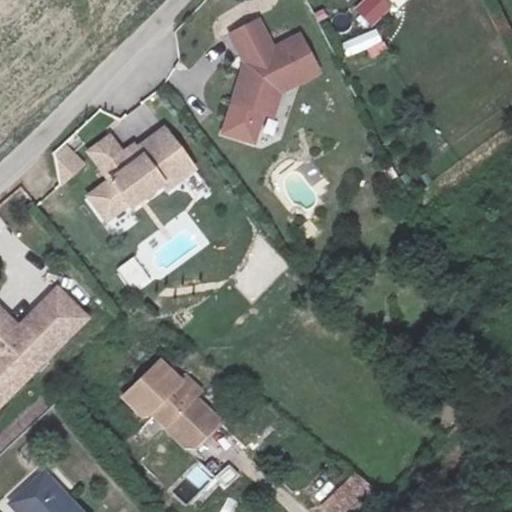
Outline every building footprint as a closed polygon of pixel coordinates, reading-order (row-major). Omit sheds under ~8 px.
[(384,0),(364,0),(352,12),(370,30),(392,8),(384,0)] [(378,30),(340,42),(346,59),(383,47),(378,30)] [(253,55),(226,69),(242,98),(230,138),(260,147),(263,135),(273,138),(276,126),(315,106),(295,69),(269,84),(253,55)] [(269,150),(273,138),(263,135),(260,147),(269,150)] [(70,143),(48,154),(63,182),(85,170),(70,143)] [(107,173),(87,188),(108,216),(87,232),(104,255),(126,240),(128,242),(160,218),(154,211),(181,190),(161,164),(122,193),(107,173)] [(117,269),(135,295),(156,281),(137,255),(117,269)] [(0,316),(0,370),(0,371),(0,423),(2,426),(90,339),(61,310),(27,344),(22,349),(0,326),(0,317),(1,317),(0,316)] [(1,317),(0,317),(0,326),(22,349),(27,344),(1,317)] [(169,377),(123,416),(139,435),(152,431),(166,421),(178,434),(164,447),(180,464),(192,462),(216,437),(194,414),(200,410),(169,377)] [(208,474),(195,463),(172,492),(189,506),(211,478),(207,475),(208,474)] [(215,477),(225,489),(240,477),(230,465),(215,477)] [(319,508),(323,511),(360,511),(378,494),(355,472),(319,508)] [(66,511),(50,494),(29,511),(66,511)] [(233,511),(237,502),(225,498),(220,511),(233,511)]
